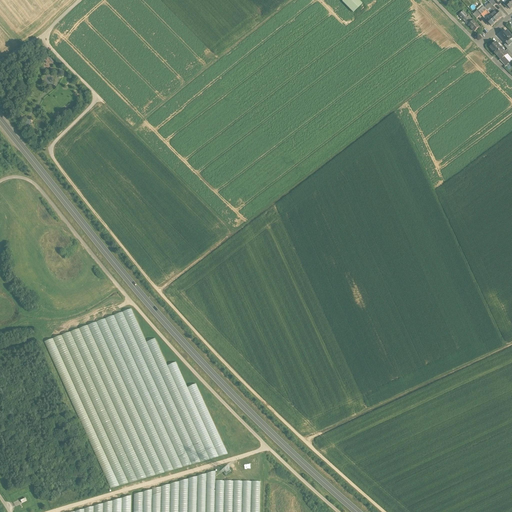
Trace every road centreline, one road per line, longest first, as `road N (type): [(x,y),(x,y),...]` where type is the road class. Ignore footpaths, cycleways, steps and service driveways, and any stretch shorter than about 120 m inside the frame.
road 1 (secondary): [(356,511),(186,345),(0,119)]
road 2 (track): [(337,511),(200,379),(33,182),(0,181)]
road 3 (track): [(159,291),(479,44)]
road 4 (track): [(385,511),(307,442),(511,347)]
road 5 (track): [(39,37),(234,232)]
road 6 (track): [(395,108),(506,347)]
road 7 (track): [(159,291),(54,159),(54,143),(99,98)]
road 8 (track): [(47,511),(268,448)]
road 9 (track): [(307,442),(159,291)]
road 10 (track): [(130,128),(291,0)]
